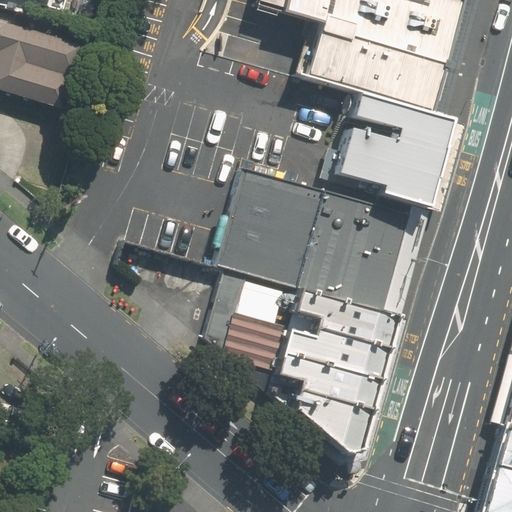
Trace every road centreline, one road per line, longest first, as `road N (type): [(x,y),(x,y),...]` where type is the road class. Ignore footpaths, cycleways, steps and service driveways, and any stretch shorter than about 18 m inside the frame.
road 1 (primary): [(511,91),(400,511)]
road 2 (secondary): [(288,511),(0,262)]
